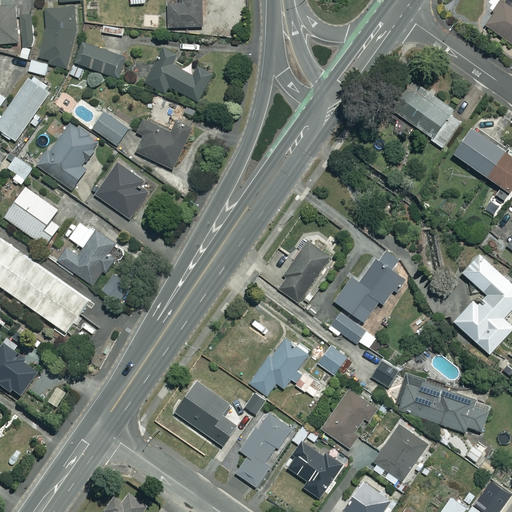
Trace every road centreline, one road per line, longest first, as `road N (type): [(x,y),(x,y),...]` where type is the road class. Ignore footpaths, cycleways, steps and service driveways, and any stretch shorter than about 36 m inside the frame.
road 1 (secondary): [(182,303),(196,240),(258,118),(272,31)]
road 2 (secondary): [(320,107),(182,303)]
road 3 (secondary): [(182,303),(99,427)]
road 4 (residential): [(219,511),(99,427)]
road 5 (residential): [(511,90),(393,7)]
